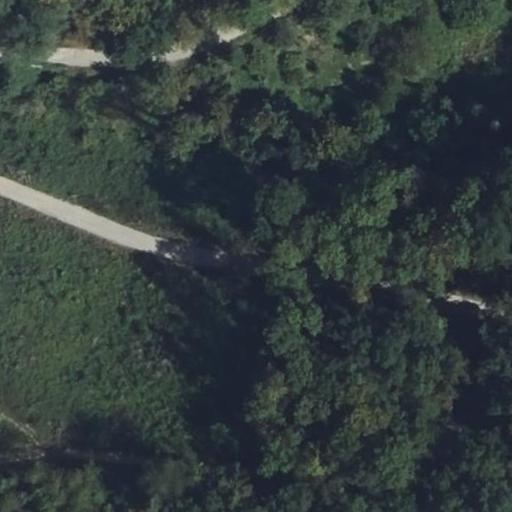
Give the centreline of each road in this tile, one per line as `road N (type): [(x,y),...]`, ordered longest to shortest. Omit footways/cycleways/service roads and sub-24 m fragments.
road 1 (track): [(0,179),(71,219),(511,337)]
road 2 (track): [(0,448),(157,443),(308,472),(511,466)]
road 3 (track): [(288,0),(141,60),(0,56)]
